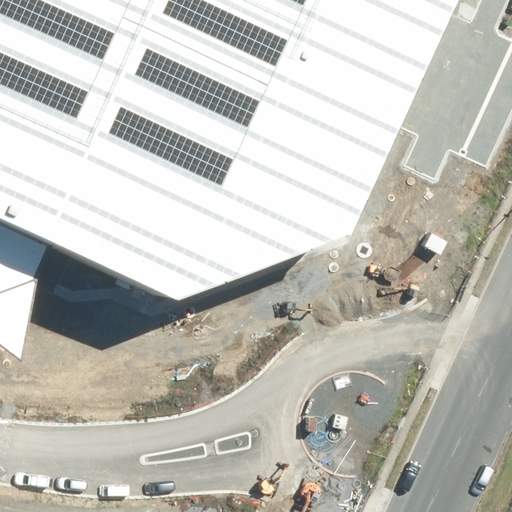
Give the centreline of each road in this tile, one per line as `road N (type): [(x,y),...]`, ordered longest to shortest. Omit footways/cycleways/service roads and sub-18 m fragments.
road 1 (unclassified): [(57,444),(218,408),(277,370)]
road 2 (unclassified): [(269,438),(226,456),(123,459),(57,444)]
road 3 (unclassified): [(406,366),(418,390),(415,442),(401,465),(355,490)]
road 4 (unclassified): [(277,370),(315,339),(340,335),(388,348),(406,366)]
road 5 (unclassified): [(406,366),(511,265)]
